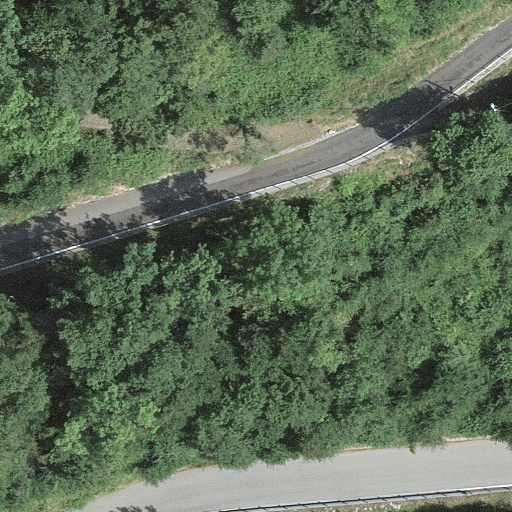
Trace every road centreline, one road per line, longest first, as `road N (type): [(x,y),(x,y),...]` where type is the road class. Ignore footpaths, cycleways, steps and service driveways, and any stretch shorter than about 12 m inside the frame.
road 1 (tertiary): [(0,249),(321,158),(384,126),(511,30)]
road 2 (tertiary): [(511,462),(215,487),(122,511)]
